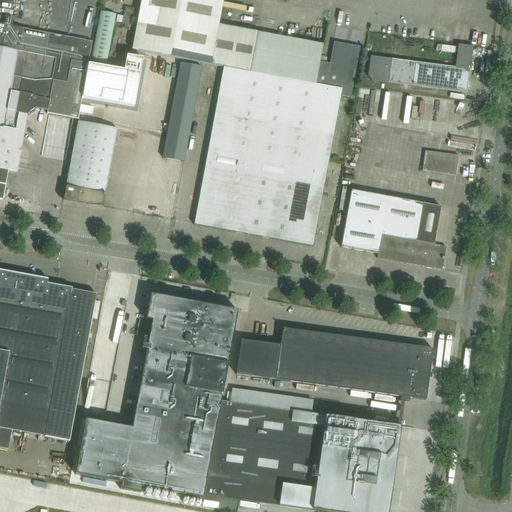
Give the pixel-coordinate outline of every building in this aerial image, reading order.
[(222,0),(140,0),(132,51),(223,68),(251,73),(259,33),(218,25),(222,0)] [(125,9),(122,25),(131,27),(134,11),(125,9)] [(115,15),(100,12),(90,61),(105,64),(115,15)] [(35,109),(47,111),(46,114),(78,120),(82,97),(88,63),(91,43),(11,26),(13,19),(5,17),(4,25),(0,24),(0,199),(2,200),(8,171),(16,173),(22,141),(27,114),(35,109)] [(329,64),(319,63),(315,85),(341,90),(340,96),(350,98),(359,48),(333,43),(329,64)] [(466,94),(473,47),(458,45),(455,68),(370,56),(367,76),(370,81),(466,94)] [(180,64),(162,158),(183,162),(201,68),(180,64)] [(315,85),(251,73),(223,68),(194,225),(312,247),(340,96),(341,90),(315,85)] [(117,130),(77,122),(65,187),(66,188),(63,201),(102,208),(104,196),(105,196),(117,130)] [(455,176),(457,157),(424,153),(422,172),(455,176)] [(441,208),(351,191),(340,248),(377,255),(376,259),(441,271),(445,248),(434,246),(441,208)] [(47,280),(25,276),(0,271),(0,448),(8,450),(11,431),(69,442),(96,295),(77,291),(76,297),(70,296),(71,290),(71,289),(46,284),(47,280)] [(85,420),(75,475),(121,483),(120,489),(140,493),(141,487),(200,498),(199,501),(203,502),(202,507),(219,510),(218,511),(238,511),(240,501),(312,511),(316,476),(324,417),(220,402),(237,311),(150,295),(145,320),(151,321),(131,429),(85,420)] [(425,401),(429,373),(432,350),(282,330),(280,346),(240,341),(236,376),(425,401)] [(232,389),(230,402),(311,413),(313,401),(232,389)] [(316,476),(312,511),(319,511),(387,511),(400,428),(400,427),(324,417),(316,476)]
